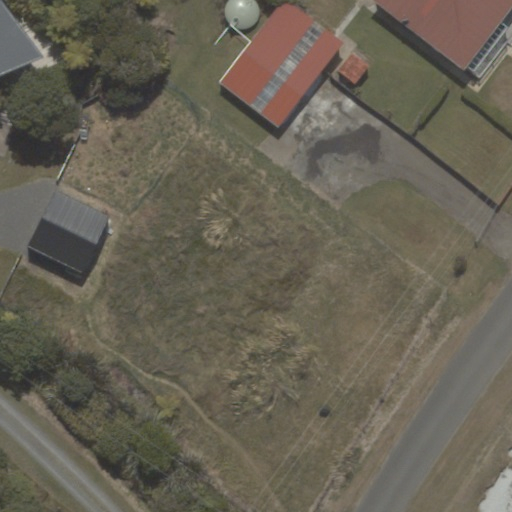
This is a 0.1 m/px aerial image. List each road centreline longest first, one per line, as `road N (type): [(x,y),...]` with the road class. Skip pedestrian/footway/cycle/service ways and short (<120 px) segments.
road 1 (residential): [(392,511),(511,333)]
road 2 (unclassified): [(105,511),(0,408)]
